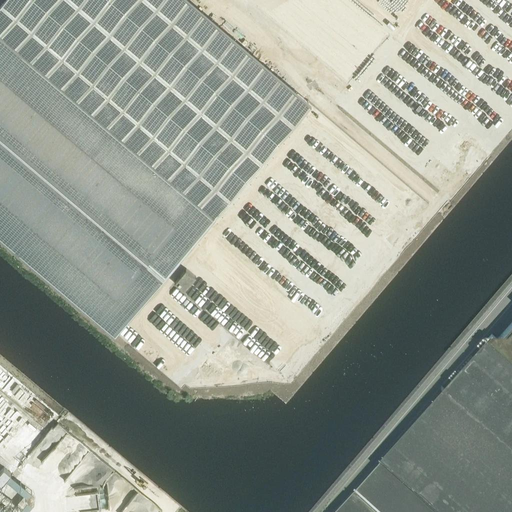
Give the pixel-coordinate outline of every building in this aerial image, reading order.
[(188,0),(0,0),(0,237),(120,332),(308,95),(188,0)] [(511,0),(412,0),(331,100),(333,102),(368,131),(372,136),(392,152),(396,150),(434,103),(438,107),(452,97),(504,31),(494,23),(503,16),(510,21),(511,17),(511,0)] [(511,121),(511,100),(508,101),(509,99),(497,90),(497,84),(495,84),(493,86),(493,85),(511,60),(511,39),(453,115),(453,132),(463,139),(452,153),(470,167),(477,167),(511,121)] [(391,177),(324,122),(308,142),(411,227),(420,216),(416,213),(439,185),(420,169),(416,174),(407,166),(395,181),(391,177)] [(447,178),(456,166),(426,143),(417,156),(447,178)] [(181,289),(147,333),(196,371),(225,334),(237,343),(298,265),(305,270),(323,248),(318,244),(334,223),(327,217),(348,189),(299,151),(255,207),(243,198),(176,284),(181,289)] [(364,210),(275,321),(280,325),(271,337),(265,332),(254,346),(260,350),(256,355),(293,384),(413,234),(405,227),(397,236),(364,210)] [(511,511),(511,322),(497,339),(491,334),(441,391),(446,395),(379,470),(341,511),(511,511)] [(17,384),(16,393),(25,393),(24,402),(0,400),(0,453),(3,456),(0,449),(0,446),(4,442),(5,445),(14,445),(18,454),(5,452),(5,458),(12,463),(23,458),(28,469),(39,454),(37,448),(34,448),(36,424),(30,419),(41,414),(37,414),(34,408),(43,403),(17,384)] [(69,473),(90,450),(69,430),(65,429),(59,423),(57,422),(51,428),(61,433),(57,441),(58,440),(69,445),(64,450),(57,446),(55,450),(51,448),(50,449),(45,457),(51,460),(54,457),(56,458),(61,461),(59,464),(62,465),(59,468),(65,472),(66,472),(69,473)] [(42,437),(46,445),(53,441),(50,437),(51,436),(49,432),(42,437)] [(99,441),(91,452),(102,459),(104,457),(115,465),(121,456),(99,441)] [(0,485),(11,473),(4,467),(0,471),(0,485)]
